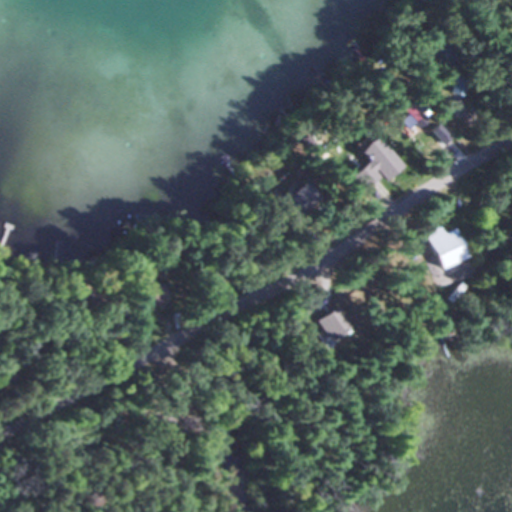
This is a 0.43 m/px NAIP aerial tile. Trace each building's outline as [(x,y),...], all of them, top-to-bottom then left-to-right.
[(403,128),(421,112),(412,102),(394,119),(403,128)] [(295,197),(302,203),(309,195),(302,189),(295,197)] [(458,258),(445,229),(436,233),(433,228),(416,235),(432,270),(458,258)] [(157,296),(149,281),(136,288),(144,303),(157,296)] [(349,329),(326,307),(311,323),(333,345),(349,329)]
